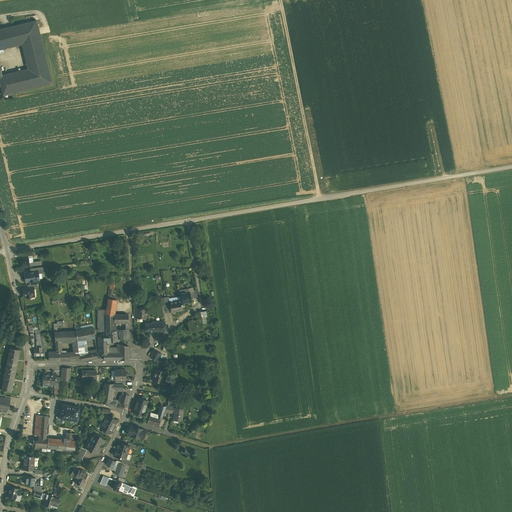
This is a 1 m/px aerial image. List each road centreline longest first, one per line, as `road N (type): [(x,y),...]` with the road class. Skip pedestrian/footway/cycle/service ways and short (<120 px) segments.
road 1 (track): [(179,437),(206,446),(511,395)]
road 2 (tertiary): [(185,220),(511,166)]
road 3 (track): [(279,0),(319,198)]
road 4 (tertiary): [(6,251),(185,220)]
road 5 (residential): [(140,362),(201,303),(185,220)]
